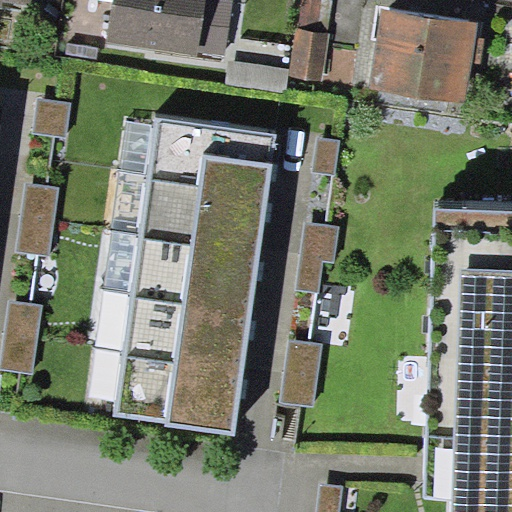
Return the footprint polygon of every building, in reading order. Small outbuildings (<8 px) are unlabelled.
[(233,0),(123,0),(116,47),(224,63),(233,0)] [(492,16),(388,4),(379,91),(483,103),(492,16)] [(330,31),(293,26),(287,76),(324,81),(330,31)] [(0,264),(26,95),(0,91),(0,264)] [(299,138),(170,121),(131,418),(260,435),(299,138)] [(511,511),(511,200),(472,200),(469,511),(511,511)]
